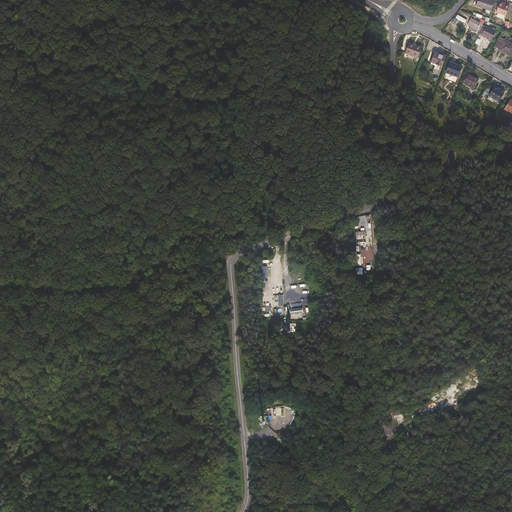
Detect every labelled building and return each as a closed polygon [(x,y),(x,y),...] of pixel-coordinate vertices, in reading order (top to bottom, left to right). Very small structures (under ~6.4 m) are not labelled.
[(478,6),(491,10),(494,2),(488,0),(479,0),(479,1),(478,0),(476,5),(478,6)] [(503,3),(504,2),(500,1),(497,12),(506,15),(509,5),(503,3)] [(471,18),(468,24),(477,29),(480,23),(471,18)] [(487,26),(486,26),(482,24),(478,33),(492,40),(496,31),(487,26)] [(499,36),(493,46),(499,49),(505,39),(499,36)] [(511,56),(511,55),(511,42),(505,39),(499,49),(511,56)] [(418,58),(422,47),(416,45),(416,46),(409,44),(405,53),(418,58)] [(446,56),(435,52),(432,61),(434,62),(442,65),(446,56)] [(458,77),(462,66),(450,62),(446,72),(458,77)] [(467,73),(462,81),(473,88),(478,80),(467,73)] [(495,86),(489,96),(499,101),(505,92),(495,86)] [(366,241),(366,231),(356,231),(357,241),(366,241)] [(463,379),(467,385),(473,381),(469,375),(463,379)]
